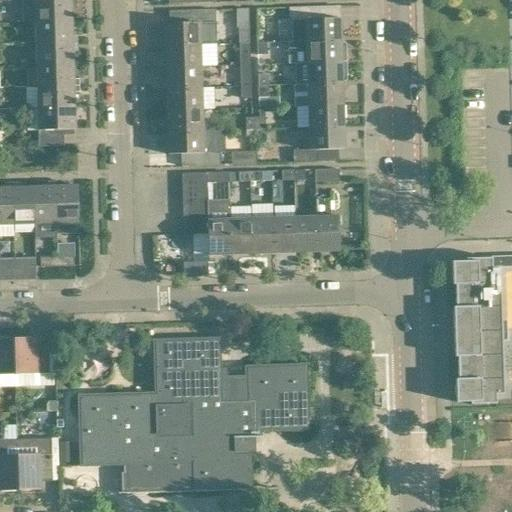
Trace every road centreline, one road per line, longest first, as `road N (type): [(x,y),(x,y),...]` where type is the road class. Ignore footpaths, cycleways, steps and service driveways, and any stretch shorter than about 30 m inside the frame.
road 1 (residential): [(123,300),(115,0)]
road 2 (residential): [(123,300),(409,293)]
road 3 (residential): [(406,232),(397,0)]
road 4 (residential): [(413,511),(409,293)]
road 5 (residential): [(498,229),(496,74)]
road 6 (residential): [(0,305),(123,300)]
